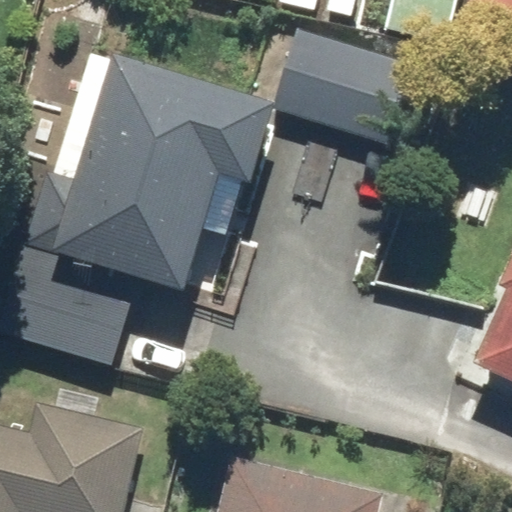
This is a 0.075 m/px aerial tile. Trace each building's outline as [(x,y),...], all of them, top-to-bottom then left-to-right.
[(465,0),(402,0),(396,27),(456,41),(465,0)] [(511,0),(476,0),(467,38),(511,48),(511,0)] [(414,62),(309,30),(285,109),(390,141),(414,62)] [(285,102),(130,54),(93,176),(62,166),(39,242),(198,291),(235,174),(260,182),(285,102)] [(32,249),(7,329),(120,364),(145,284),(32,249)] [(511,319),(492,365),(511,373),(511,319)] [(130,511),(151,428),(47,403),(39,434),(0,424),(0,511),(130,511)] [(238,454),(224,511),(384,511),(390,489),(238,454)]
